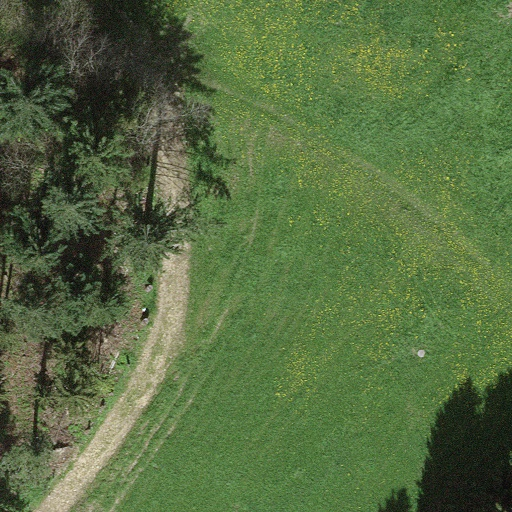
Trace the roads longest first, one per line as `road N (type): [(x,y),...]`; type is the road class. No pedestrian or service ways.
road 1 (track): [(49,511),(142,370),(189,274),(184,90)]
road 2 (track): [(184,90),(145,49),(15,0)]
